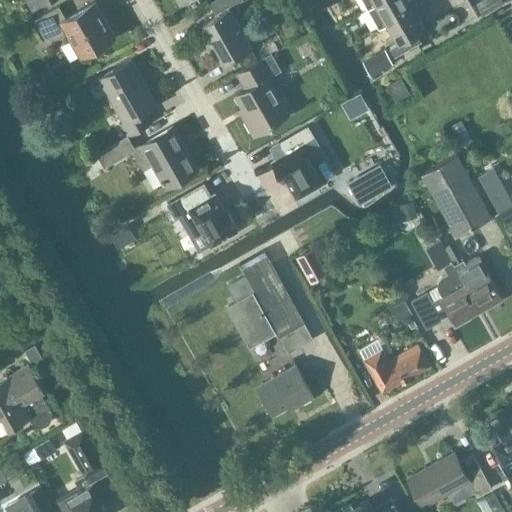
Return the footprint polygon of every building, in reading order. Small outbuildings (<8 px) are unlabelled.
[(28,0),(33,8),(47,0),(28,0)] [(71,0),(68,0),(35,19),(47,40),(66,29),(81,55),(115,36),(95,2),(78,12),(71,0)] [(214,15),(215,17),(203,24),(226,64),(238,56),(237,54),(249,47),(252,46),(234,14),(241,10),(237,3),(242,0),(213,0),(209,2),(216,14),(214,15)] [(389,21),(425,0),(380,0),(369,6),(380,26),(389,21)] [(432,9),(426,0),(425,0),(389,21),(401,42),(392,47),(397,56),(423,41),(418,32),(426,27),(420,16),(432,9)] [(503,0),(483,0),(477,4),(483,14),(505,2),(503,0)] [(249,47),(237,54),(238,56),(246,69),(258,62),(249,47)] [(385,50),(365,62),(372,75),(393,62),(385,50)] [(237,92),(250,114),(246,117),(256,134),(276,122),(276,121),(290,113),(269,76),(282,69),(272,53),(258,62),(246,69),(240,73),(248,86),(237,92)] [(129,135),(154,121),(148,111),(159,104),(132,59),(100,78),(125,121),(122,123),(129,135)] [(403,77),(398,80),(391,84),(399,99),(411,92),(403,77)] [(351,117),(364,109),(369,106),(360,91),(355,94),(342,101),(351,117)] [(462,119),(451,125),(462,146),(473,140),(462,119)] [(286,179),(297,197),(326,180),(325,178),(315,160),(325,155),(315,137),(316,137),(308,125),(280,141),(286,152),(277,157),(273,160),(285,180),(286,179)] [(137,148),(129,135),(98,153),(107,167),(136,150),(146,167),(155,162),(168,185),(199,167),(175,126),(137,148)] [(457,154),(422,172),(456,235),(491,216),(457,154)] [(511,201),(494,167),(479,175),(499,213),(511,205),(511,201)] [(359,175),(349,181),(360,202),(392,184),(384,170),(363,182),(359,175)] [(210,244),(211,245),(237,230),(235,227),(237,226),(226,208),(225,209),(215,192),(212,194),(204,182),(168,203),(176,217),(180,215),(190,232),(200,226),(210,244)] [(414,201),(399,204),(402,218),(417,214),(414,201)] [(511,205),(499,213),(511,235),(511,205)] [(118,246),(135,237),(128,225),(112,235),(118,246)] [(311,282),(327,273),(313,248),(297,257),(311,282)] [(264,250),(241,263),(280,335),(304,322),(264,250)] [(464,260),(455,264),(479,308),(502,295),(488,269),(487,270),(479,256),(466,263),(464,260)] [(442,294),(432,300),(426,291),(412,299),(427,327),(442,318),(441,318),(448,314),(455,326),(471,317),(469,314),(479,308),(455,264),(452,260),(444,265),(448,272),(441,276),(439,278),(438,281),(438,284),(438,288),(442,294)] [(245,275),(229,284),(238,300),(254,291),(245,275)] [(397,280),(387,286),(397,304),(407,298),(397,280)] [(238,300),(229,305),(252,344),(276,331),(254,291),(238,300)] [(404,300),(394,307),(402,319),(412,313),(404,300)] [(304,322),(280,335),(290,353),(314,339),(304,322)] [(35,345),(26,350),(33,363),(43,357),(35,345)] [(365,358),(383,390),(430,364),(419,345),(396,357),(389,345),(365,358)] [(297,364),(258,386),(273,413),(297,399),(299,403),(314,395),(297,364)] [(29,365),(0,381),(0,415),(4,413),(11,426),(29,415),(33,422),(34,424),(36,425),(38,426),(40,427),(41,427),(43,427),(45,427),(46,426),(48,425),(49,425),(51,423),(52,422),(52,421),(53,419),(53,417),(54,415),(53,414),(53,413),(53,411),(41,391),(43,390),(29,365)] [(65,415),(70,425),(85,417),(80,407),(65,415)] [(505,441),(495,446),(504,462),(511,457),(511,419),(498,427),(505,441)] [(104,466),(83,430),(65,440),(86,477),(104,466)] [(51,436),(24,451),(31,463),(58,448),(51,436)] [(453,452),(407,477),(423,505),(469,480),(477,496),(491,488),(472,453),(458,461),(453,452)] [(96,480),(61,500),(67,511),(112,511),(113,511),(96,480)] [(56,511),(42,486),(21,498),(28,511),(56,511)] [(506,511),(495,491),(479,501),(484,511),(506,511)] [(400,511),(395,502),(378,511),(375,511),(368,499),(354,507),(352,503),(335,511),(400,511)]
